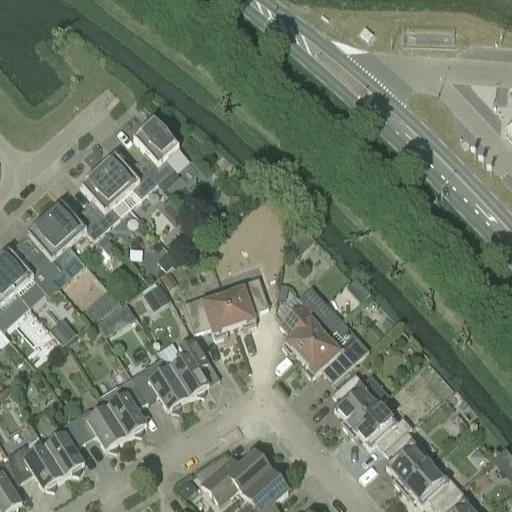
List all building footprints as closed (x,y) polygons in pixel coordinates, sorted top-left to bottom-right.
[(133,145),(149,163),(140,171),(157,190),(187,164),(179,154),(154,126),(150,129),(148,127),(139,137),(140,138),(133,145)] [(106,166),(95,174),(130,214),(157,190),(140,171),(131,179),(114,161),(107,167),(106,166)] [(96,210),(87,218),(104,238),(130,214),(95,174),(85,184),(87,186),(80,192),(96,210)] [(240,219),(242,202),(230,201),(229,218),(240,219)] [(208,220),(214,215),(216,213),(208,204),(195,215),(204,224),(208,220)] [(41,221),(69,252),(85,237),(94,247),(104,238),(87,218),(77,227),(61,208),(54,215),(53,213),(41,221)] [(214,215),(208,220),(204,224),(212,233),(225,222),(216,213),(214,215)] [(43,258),(33,266),(58,294),(85,270),(69,252),(41,221),(32,232),(33,233),(26,240),(43,258)] [(194,255),(205,245),(189,226),(178,236),(194,255)] [(293,254),(308,238),(303,233),(288,248),(293,254)] [(97,247),(108,259),(115,253),(104,241),(97,247)] [(48,303),(58,294),(33,266),(24,274),(8,256),(1,262),(0,260),(0,281),(16,300),(28,313),(44,298),(48,303)] [(157,268),(166,277),(176,268),(167,258),(157,268)] [(160,282),(167,290),(168,290),(175,284),(169,276),(162,281),(160,282)] [(0,329),(7,324),(0,316),(0,313),(16,300),(0,281),(0,329)] [(258,283),(242,289),(221,296),(233,334),(241,331),(243,336),(256,331),(252,319),(269,314),(258,283)] [(346,293),(360,308),(370,299),(356,284),(346,293)] [(159,290),(157,291),(144,298),(153,313),(167,304),(159,290)] [(278,330),(290,343),(281,352),(290,362),(294,359),(299,365),(329,338),(341,327),(311,293),(298,305),(302,309),(278,330)] [(107,296),(96,306),(107,318),(118,308),(107,296)] [(193,339),(210,334),(214,345),(227,341),(226,336),(233,334),(221,296),(183,309),(193,339)] [(49,336),(62,352),(76,340),(63,325),(49,336)] [(355,368),(344,355),(329,338),(299,365),(305,371),(301,374),(311,385),(320,376),(332,389),(355,368)] [(175,361),(180,367),(169,374),(188,406),(197,400),(204,402),(207,390),(198,376),(210,369),(197,347),(195,348),(193,345),(176,356),(175,361)] [(358,371),(363,375),(370,369),(366,364),(358,371)] [(188,406),(169,374),(157,382),(153,375),(148,374),(131,384),(147,408),(158,402),(166,415),(179,418),(180,411),(188,406)] [(331,400),(339,409),(333,415),(344,426),(340,429),(348,438),(378,411),(388,402),(370,381),(363,388),(355,379),(331,400)] [(103,400),(118,392),(112,382),(98,390),(103,400)] [(144,429),(136,415),(147,408),(131,384),(99,404),(105,414),(106,413),(126,445),(135,440),(141,441),(144,429)] [(387,415),(384,418),(378,411),(348,438),(355,446),(359,443),(369,455),(376,449),(384,458),(407,437),(411,433),(402,424),(398,427),(387,415)] [(106,413),(105,414),(95,421),(92,417),(88,416),(71,426),(84,448),(95,441),(104,455),(116,457),(118,450),(126,445),(106,413)] [(55,445),(44,453),(64,484),(72,479),(79,480),(82,468),(73,455),(84,448),(71,426),(54,437),(53,442),(55,445)] [(426,458),(407,437),(384,458),(391,467),(385,472),(396,484),(392,487),(400,496),(429,469),(422,462),(426,458)] [(33,480),(41,494),(54,496),(55,490),(64,484),(44,453),(37,443),(28,449),(27,453),(23,452),(6,463),(8,466),(22,487),(33,480)] [(492,465),(503,479),(511,472),(511,463),(505,455),(492,465)] [(218,511),(219,511),(238,496),(243,502),(271,478),(254,459),(238,472),(231,463),(200,490),(218,511)] [(0,511),(18,511),(20,508),(11,494),(22,487),(8,466),(0,471),(0,511)] [(439,511),(459,495),(439,473),(436,477),(429,469),(400,496),(407,504),(411,501),(421,511),(428,507),(432,511),(439,511)] [(272,511),(273,511),(287,498),(271,478),(243,502),(249,508),(244,511),(272,511)] [(474,511),(467,503),(459,495),(439,511),(474,511)]
